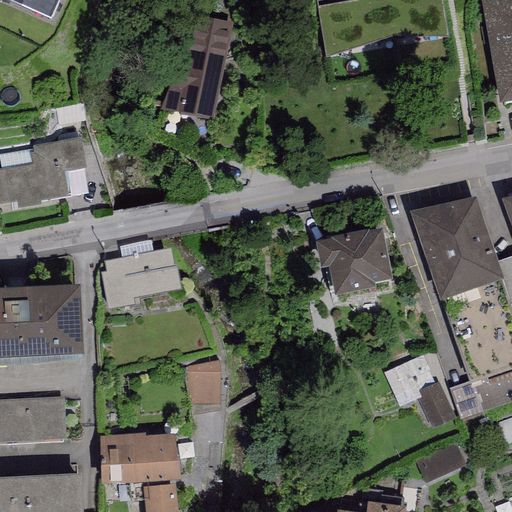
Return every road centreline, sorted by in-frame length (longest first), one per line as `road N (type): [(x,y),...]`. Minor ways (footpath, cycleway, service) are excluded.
road 1 (residential): [(0,248),(511,158)]
road 2 (unknown): [(77,235),(91,357),(91,506)]
